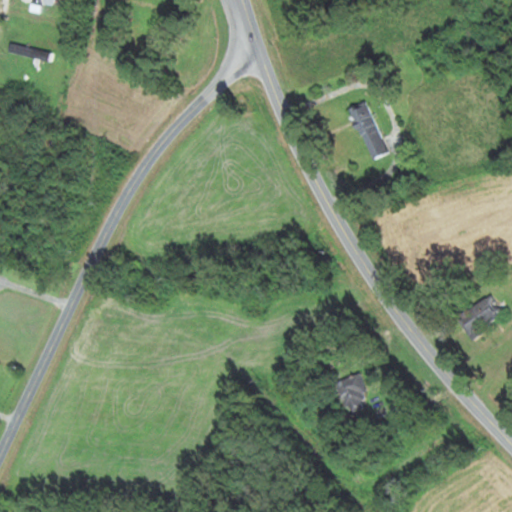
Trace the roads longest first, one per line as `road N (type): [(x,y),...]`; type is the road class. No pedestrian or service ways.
road 1 (secondary): [(511,443),(412,330),(354,247),(298,142),(243,0)]
road 2 (residential): [(0,456),(140,174),(184,120),(260,53)]
